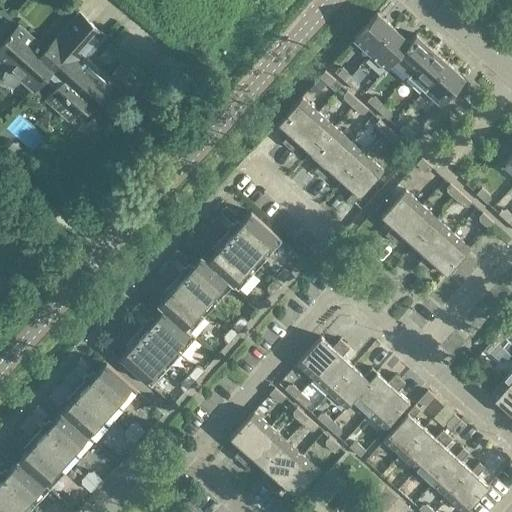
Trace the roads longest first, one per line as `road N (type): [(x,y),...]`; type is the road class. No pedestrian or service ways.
road 1 (tertiary): [(0,372),(338,0)]
road 2 (residential): [(341,298),(186,462)]
road 3 (residential): [(341,298),(333,237),(261,179)]
road 4 (residential): [(417,352),(502,258)]
road 5 (residential): [(511,435),(417,352)]
